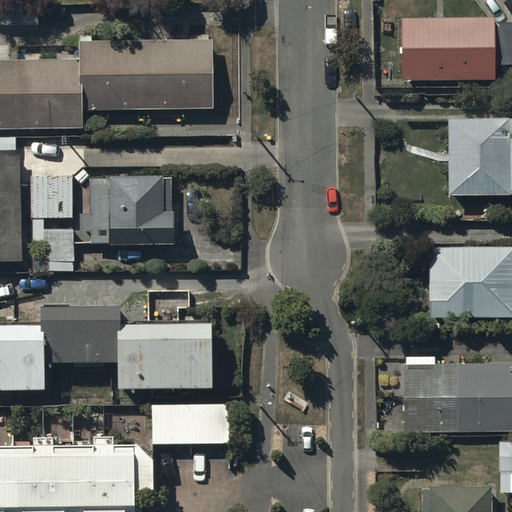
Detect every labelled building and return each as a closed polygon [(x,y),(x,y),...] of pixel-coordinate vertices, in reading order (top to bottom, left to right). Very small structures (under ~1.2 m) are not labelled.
[(494,22),(401,23),(401,86),(493,86),(493,68),(511,68),(511,28),(494,28),(494,22)] [(80,65),(0,64),(0,133),(84,134),(84,118),(213,118),(213,46),(80,46),(80,65)] [(511,122),(447,122),(447,202),(511,201),(511,122)] [(22,161),(0,160),(0,268),(22,269),(22,161)] [(73,176),(32,177),(32,222),(35,222),(35,244),(45,244),(45,221),(73,221),(73,176)] [(171,180),(90,180),(90,218),(81,218),(81,235),(91,235),(91,248),(111,249),(111,251),(175,251),(175,218),(171,218),(171,180)] [(511,251),(428,252),(428,323),(511,323),(511,251)] [(0,400),(46,400),(46,370),(121,370),(121,398),(213,398),(213,334),(208,334),(208,327),(123,327),(123,313),(74,313),(74,309),(44,309),(44,332),(0,332),(0,400)] [(435,360),(406,361),(406,368),(403,368),(403,437),(511,436),(511,367),(435,368),(435,360)] [(229,405),(153,406),(153,449),(158,449),(158,454),(188,454),(188,450),(230,450),(229,405)] [(0,511),(136,511),(137,499),(156,499),(156,464),(137,450),(117,451),(117,439),(94,439),(94,453),(57,453),(57,439),(32,439),(32,454),(0,454),(0,511)] [(511,445),(498,445),(498,475),(500,475),(500,495),(511,495),(511,445)] [(489,511),(490,488),(422,489),(421,511),(489,511)]
